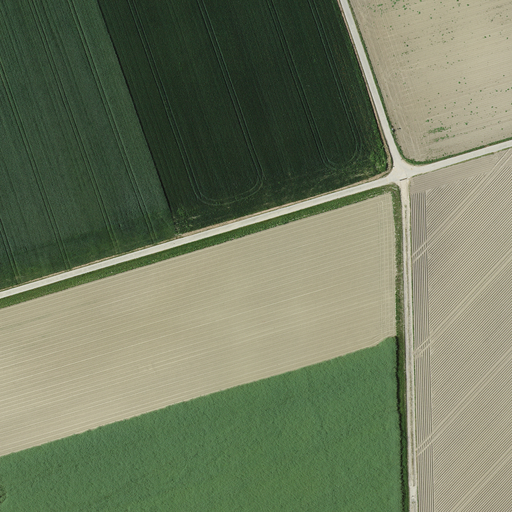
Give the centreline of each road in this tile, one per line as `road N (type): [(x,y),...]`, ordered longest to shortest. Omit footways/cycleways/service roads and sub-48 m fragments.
road 1 (track): [(511,144),(0,296)]
road 2 (track): [(343,0),(403,177),(414,511)]
